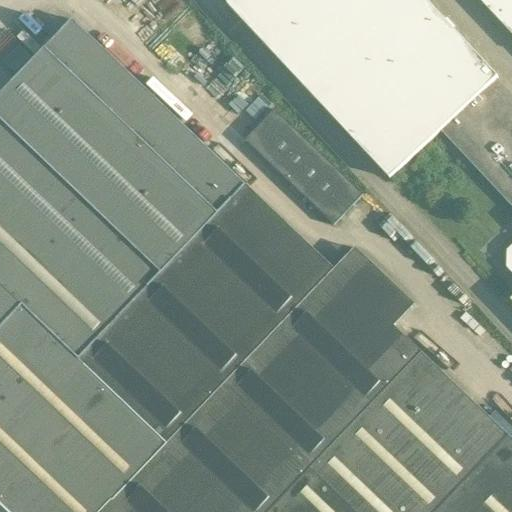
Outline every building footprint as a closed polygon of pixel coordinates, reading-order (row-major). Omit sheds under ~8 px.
[(102,0),(105,2),(106,0),(116,0),(151,34),(184,0),(102,0)] [(424,0),(233,0),(227,6),(390,180),(441,132),(511,207),(511,247),(507,252),(507,269),(511,273),(511,300),(511,301),(511,99),(495,82),(498,79),(424,0)] [(511,0),(480,0),(511,34),(511,0)] [(73,21),(0,97),(0,511),(511,511),(511,427),(495,412),(489,418),(394,328),(415,306),(356,249),(335,271),(73,21)] [(274,111),(245,141),(334,226),(363,196),(274,111)]
